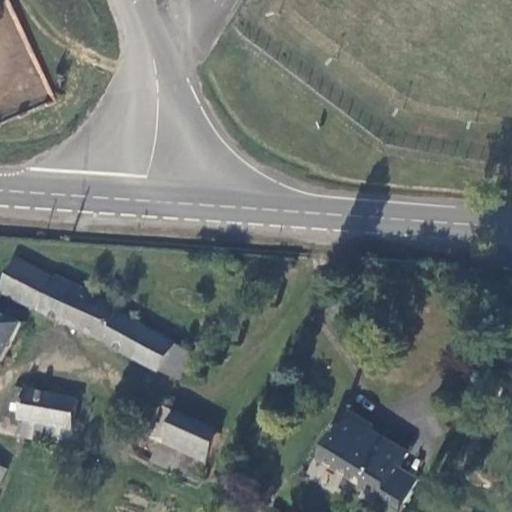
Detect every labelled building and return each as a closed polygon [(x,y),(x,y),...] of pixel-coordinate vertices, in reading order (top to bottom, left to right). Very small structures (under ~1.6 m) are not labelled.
[(511,0),(421,0),(393,50),(444,77),(470,28),(511,54),(511,0)] [(178,379),(191,352),(118,314),(121,308),(18,256),(0,290),(178,379)] [(0,308),(0,367),(1,368),(25,323),(0,308)] [(27,424),(74,428),(77,401),(17,390),(13,405),(24,407),(22,423),(27,424)] [(164,443),(209,464),(223,434),(166,408),(152,437),(164,443)] [(404,458),(344,420),(316,465),(377,503),(385,491),(401,501),(407,491),(400,486),(404,480),(395,474),(404,458)] [(71,447),(74,428),(27,424),(25,442),(71,447)] [(200,483),(209,464),(164,443),(155,463),(200,483)]
